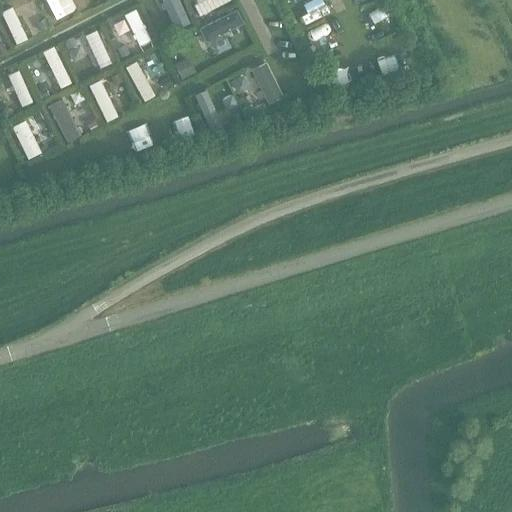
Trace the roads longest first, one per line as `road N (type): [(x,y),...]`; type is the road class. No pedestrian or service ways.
road 1 (unclassified): [(43,344),(119,292),(253,220),(511,138)]
road 2 (unclassified): [(43,344),(511,201)]
